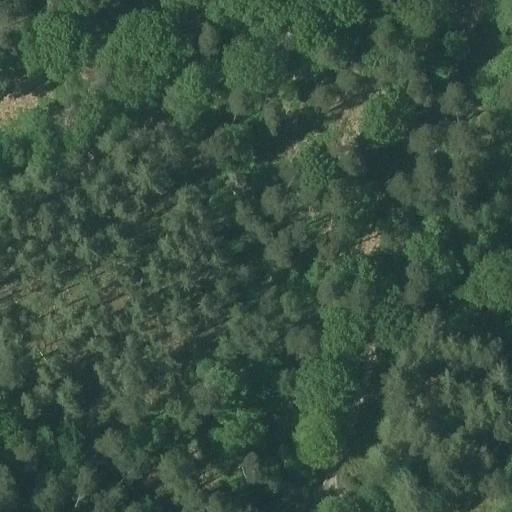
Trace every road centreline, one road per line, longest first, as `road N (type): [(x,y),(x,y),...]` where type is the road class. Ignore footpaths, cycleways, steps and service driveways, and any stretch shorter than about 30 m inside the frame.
road 1 (track): [(341,511),(324,509),(381,419),(485,0)]
road 2 (track): [(0,98),(204,0)]
